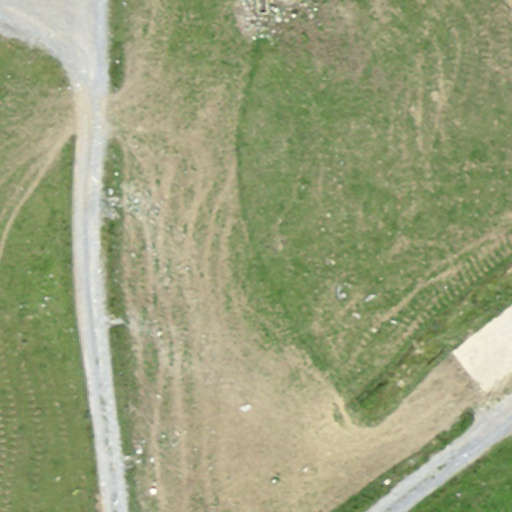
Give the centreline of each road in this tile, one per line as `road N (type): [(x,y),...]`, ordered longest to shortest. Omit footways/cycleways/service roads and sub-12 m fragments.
road 1 (track): [(112,511),(89,275),(94,0)]
road 2 (track): [(511,409),(387,511)]
